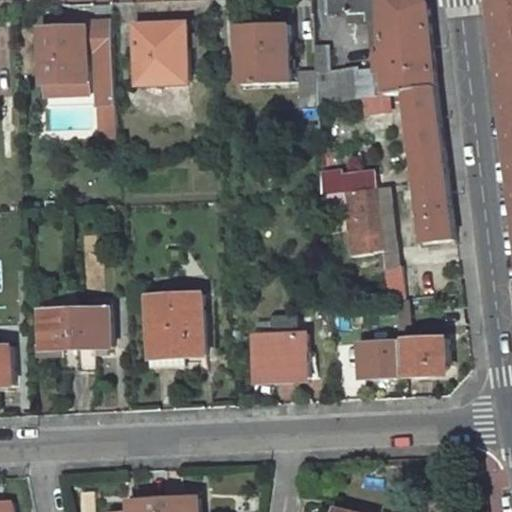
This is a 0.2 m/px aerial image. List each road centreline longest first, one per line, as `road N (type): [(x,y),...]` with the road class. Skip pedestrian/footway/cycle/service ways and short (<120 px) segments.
road 1 (residential): [(460,0),(511,412)]
road 2 (residential): [(42,445),(303,435)]
road 3 (residential): [(303,435),(511,419)]
